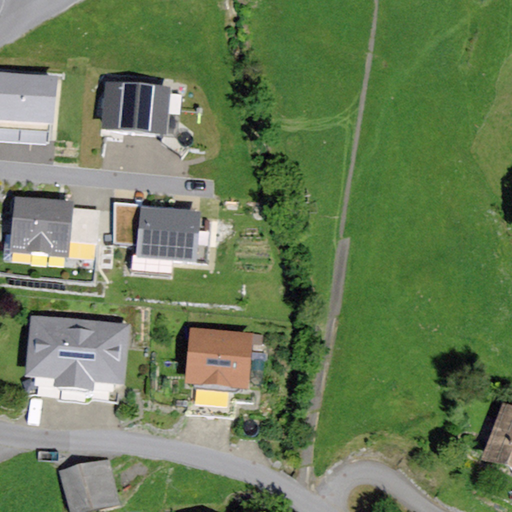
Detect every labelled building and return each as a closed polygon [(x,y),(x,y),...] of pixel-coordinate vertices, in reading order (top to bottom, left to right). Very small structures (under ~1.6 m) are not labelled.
[(59,79),(0,73),(0,128),(54,134),(59,79)] [(169,92),(105,87),(101,136),(165,140),(169,92)] [(73,207),(16,201),(10,255),(68,261),(69,245),(73,207)] [(100,210),(73,207),(69,245),(96,248),(100,210)] [(138,250),(142,211),(114,208),(114,248),(138,250)] [(201,217),(142,211),(138,250),(137,263),(196,269),(201,217)] [(129,329),(31,319),(25,382),(55,385),(54,392),(93,396),(94,389),(123,392),(129,329)] [(256,342),(193,335),(187,393),(250,399),(256,342)] [(511,412),(504,409),(482,466),(511,477),(511,412)] [(113,463),(69,476),(79,511),(99,511),(125,504),(113,463)]
